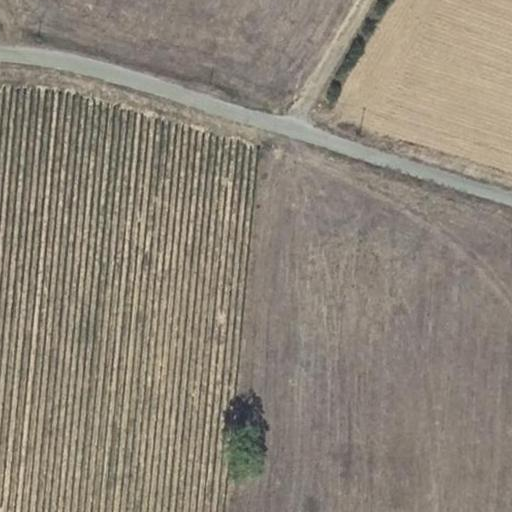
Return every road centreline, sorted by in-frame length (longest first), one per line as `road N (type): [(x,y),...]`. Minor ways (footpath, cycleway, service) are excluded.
road 1 (unclassified): [(0,54),(79,62),(511,197)]
road 2 (track): [(297,128),(369,0)]
